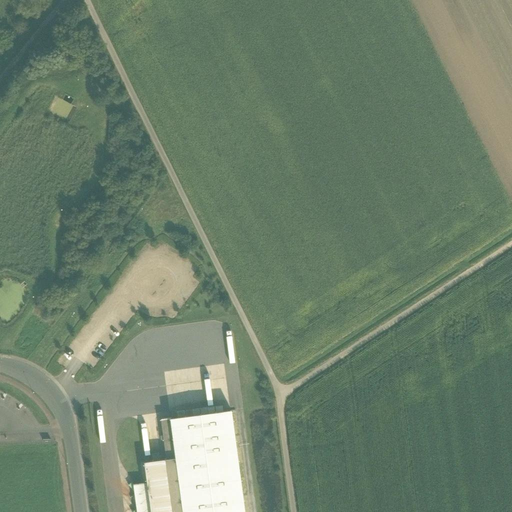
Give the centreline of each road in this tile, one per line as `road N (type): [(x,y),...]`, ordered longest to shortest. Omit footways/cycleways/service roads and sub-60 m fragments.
road 1 (track): [(86,0),(279,397),(296,511)]
road 2 (track): [(511,245),(279,397)]
road 3 (unclassified): [(0,364),(38,382),(55,402),(69,433),(80,511)]
